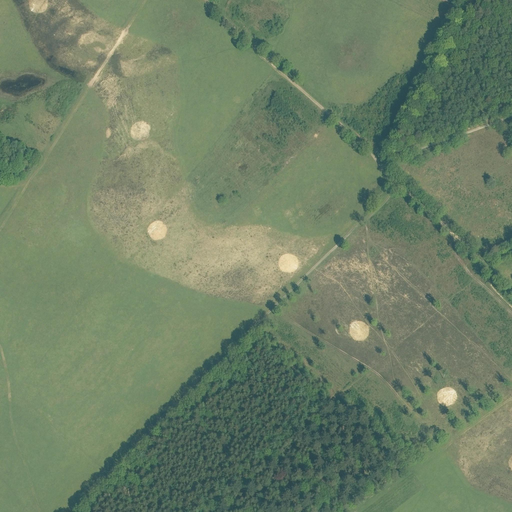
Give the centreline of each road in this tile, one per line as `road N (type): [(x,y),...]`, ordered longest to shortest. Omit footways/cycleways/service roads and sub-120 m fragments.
road 1 (track): [(400,182),(109,471)]
road 2 (track): [(203,0),(380,163)]
road 3 (track): [(453,0),(376,160)]
road 4 (track): [(0,346),(13,438),(39,511)]
road 5 (track): [(380,163),(511,117)]
